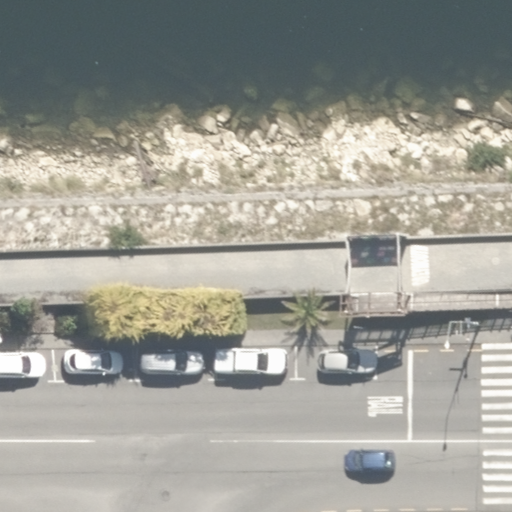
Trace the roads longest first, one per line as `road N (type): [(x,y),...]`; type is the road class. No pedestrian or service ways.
road 1 (tertiary): [(511,442),(148,437)]
road 2 (tertiary): [(148,437),(0,438)]
